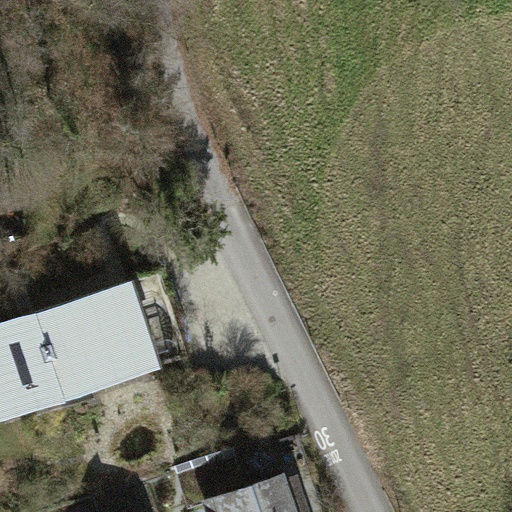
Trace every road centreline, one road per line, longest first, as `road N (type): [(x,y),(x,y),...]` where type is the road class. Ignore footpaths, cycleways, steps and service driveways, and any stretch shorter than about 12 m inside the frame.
road 1 (residential): [(373,511),(228,220)]
road 2 (track): [(228,220),(184,0)]
